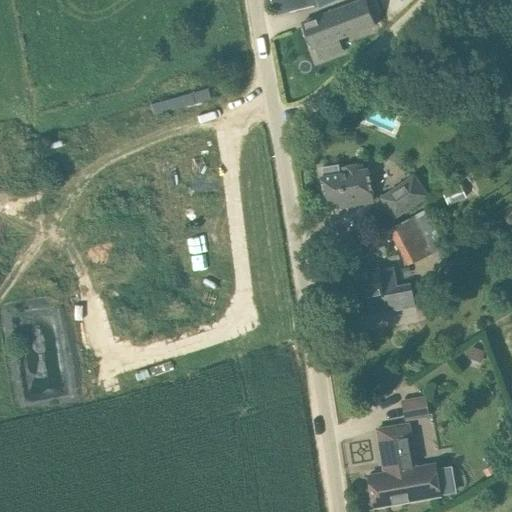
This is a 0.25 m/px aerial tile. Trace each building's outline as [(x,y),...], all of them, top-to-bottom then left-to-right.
[(366,0),(360,0),(303,22),(313,49),(316,47),(339,39),(376,24),(366,0)] [(209,99),(206,87),(149,103),(152,115),(209,99)] [(326,204),(345,200),(346,207),(375,202),(371,181),(366,181),(363,163),(343,166),(344,172),(322,176),(326,204)] [(414,173),(383,198),(398,217),(429,192),(414,173)] [(466,202),(461,188),(443,195),(448,209),(466,202)] [(388,229),(407,265),(444,247),(424,210),(388,229)] [(338,275),(343,302),(367,298),(371,316),(415,307),(411,282),(396,285),(393,267),(379,270),(379,267),(338,275)] [(479,359),(483,347),(469,343),(465,354),(479,359)] [(400,402),(404,421),(427,417),(424,398),(400,402)] [(374,507),(441,496),(435,464),(416,467),(409,423),(377,429),(385,473),(369,475),(374,507)]
